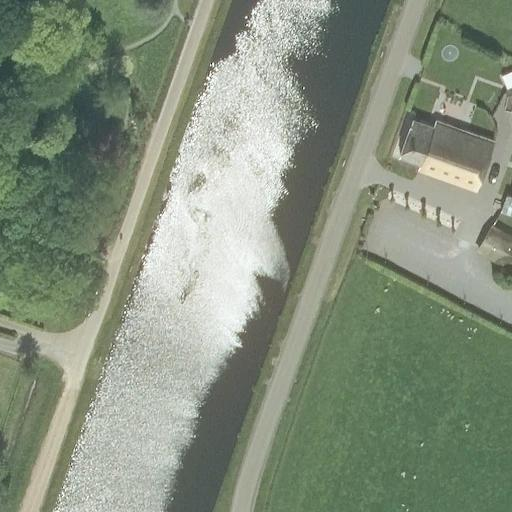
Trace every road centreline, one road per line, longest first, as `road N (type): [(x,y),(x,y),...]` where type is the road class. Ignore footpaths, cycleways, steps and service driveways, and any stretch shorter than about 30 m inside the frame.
road 1 (unclassified): [(242,511),(418,0)]
road 2 (unclassified): [(83,352),(206,0)]
road 3 (track): [(83,352),(27,511)]
